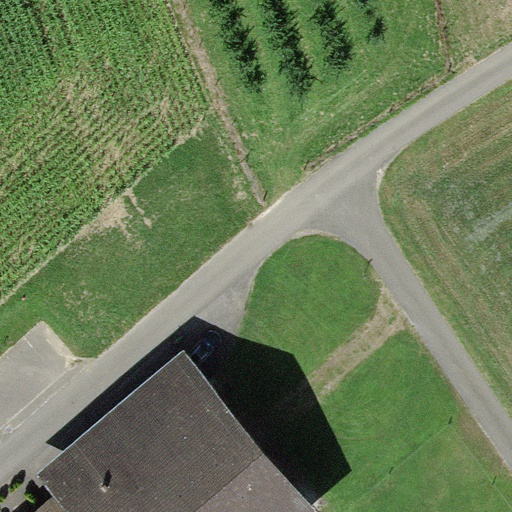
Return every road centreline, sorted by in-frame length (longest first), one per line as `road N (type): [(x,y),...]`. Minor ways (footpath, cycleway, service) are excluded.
road 1 (unclassified): [(511,62),(334,174),(0,478)]
road 2 (track): [(334,174),(511,444)]
